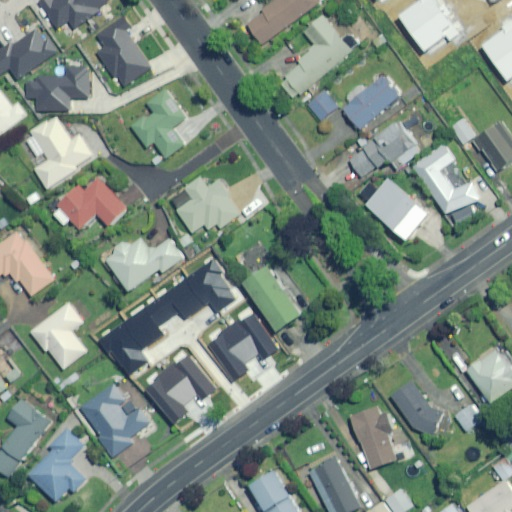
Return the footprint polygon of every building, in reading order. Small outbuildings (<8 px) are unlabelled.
[(108,25),(102,33),(126,68),(164,42),(135,0),(122,0),(98,11),(108,25)] [(322,3),(320,0),(279,0),(247,23),(263,46),(322,3)] [(511,30),(511,0),(492,0),(496,32),(511,30)] [(61,35),(41,7),(24,18),(19,11),(0,23),(0,60),(17,49),(25,60),(61,35)] [(355,51),(326,17),(307,33),(318,46),(301,61),(304,64),(282,83),(297,100),(355,51)] [(100,69),(87,38),(30,62),(43,93),(100,69)] [(402,97),(385,77),(345,111),(362,131),(402,97)] [(160,141),(170,156),(188,144),(177,129),(193,117),(171,86),(150,101),(157,111),(137,126),(151,147),(160,141)] [(340,108),(326,91),(309,105),(323,122),(340,108)] [(0,94),(0,138),(30,116),(20,104),(15,108),(3,92),(0,94)] [(399,170),(423,154),(409,131),(423,122),(418,114),(381,137),(348,157),(362,179),(393,160),(399,170)] [(73,141),(57,117),(34,133),(52,161),(38,170),(50,190),(80,170),(79,167),(95,157),(81,136),(73,141)] [(477,137),(464,119),(453,127),(466,145),(477,137)] [(511,164),(511,134),(503,122),(479,140),(502,172),(511,164)] [(447,144),(416,166),(450,215),(483,200),(475,183),(457,191),(444,172),(459,162),(447,144)] [(210,189),(202,178),(188,189),(196,200),(180,211),(195,234),(208,225),(212,230),(220,224),(224,229),(243,216),(230,198),(233,196),(222,181),(210,189)] [(129,211),(99,179),(85,192),(80,186),(59,207),(62,210),(56,216),(66,226),(73,220),(82,230),(99,214),(112,227),(129,211)] [(433,214),(391,180),(369,206),(411,241),(433,214)] [(0,246),(0,277),(4,274),(7,278),(12,274),(19,283),(22,281),(34,297),(56,281),(19,232),(0,246)] [(186,258),(172,239),(154,253),(143,239),(133,247),(128,240),(105,258),(131,293),(163,269),(166,273),(186,258)] [(304,317),(273,267),(248,283),(279,333),(304,317)] [(250,315),(231,289),(211,304),(242,346),(266,328),(254,312),(250,315)] [(85,323),(70,304),(33,333),(48,351),(50,350),(67,370),(90,352),(74,332),(85,323)] [(214,325),(202,307),(185,319),(198,337),(214,325)] [(149,348),(167,368),(163,371),(177,386),(180,383),(185,387),(207,367),(188,346),(171,328),(149,348)] [(21,348),(9,332),(0,338),(0,348),(3,353),(12,347),(15,352),(21,348)] [(511,390),(511,369),(496,349),(467,371),(494,405),(511,390)] [(22,375),(6,356),(0,360),(0,375),(9,386),(22,375)] [(160,382),(140,360),(129,370),(149,392),(160,382)] [(428,402),(411,381),(391,397),(414,427),(434,437),(444,415),(428,402)] [(126,402),(116,386),(85,408),(105,437),(102,439),(116,458),(136,444),(132,439),(152,425),(140,408),(127,417),(120,406),(126,402)] [(52,422),(23,401),(10,419),(21,427),(0,454),(0,469),(11,478),(52,422)] [(395,432),(384,405),(352,418),(363,446),(365,445),(374,470),(400,460),(389,434),(395,432)] [(481,417),(469,405),(458,416),(470,428),(481,417)] [(86,446),(69,430),(52,448),(56,451),(33,476),(60,502),(73,488),(77,492),(89,480),(71,463),(86,446)] [(354,511),(363,508),(338,459),(311,473),(330,511),(354,511)] [(300,511),(278,471),(250,486),(264,511),(300,511)] [(511,511),(511,486),(508,481),(469,508),(472,511),(511,511)] [(407,511),(415,507),(403,490),(388,501),(396,511),(407,511)]
